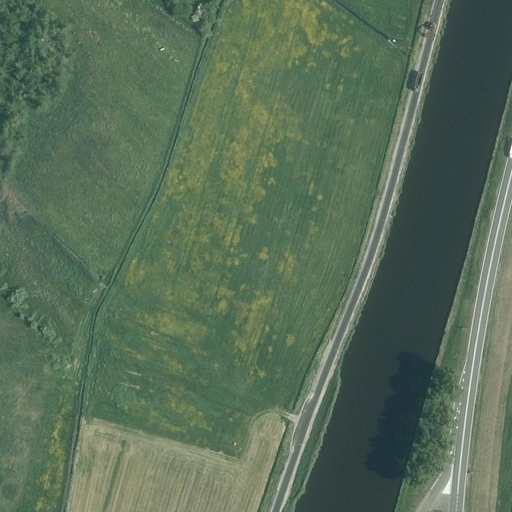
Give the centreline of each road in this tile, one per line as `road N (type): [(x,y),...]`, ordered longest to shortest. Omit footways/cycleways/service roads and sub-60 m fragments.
road 1 (unclassified): [(278,511),(379,232),(439,0)]
road 2 (trunk): [(456,511),(475,345),(511,174)]
